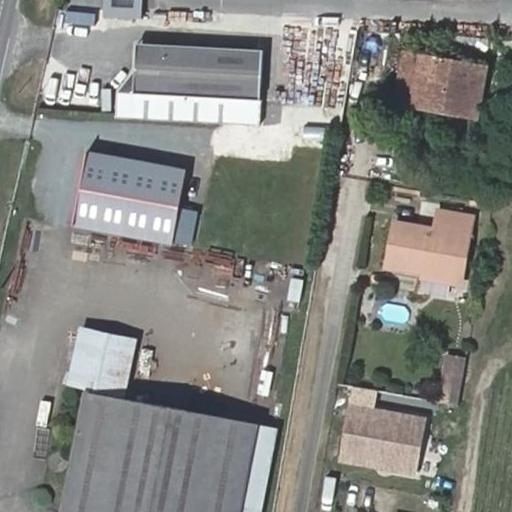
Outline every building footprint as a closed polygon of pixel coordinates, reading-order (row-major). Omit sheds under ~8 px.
[(102,0),(102,17),(140,18),(140,0),(102,0)] [(266,127),(271,50),(143,43),(143,68),(125,92),(124,120),(266,127)] [(397,100),(415,104),(425,56),(407,52),(397,100)] [(487,68),(425,56),(415,104),(478,116),(487,68)] [(170,245),(184,168),(85,150),(71,227),(170,245)] [(58,234),(70,178),(17,166),(4,222),(58,234)] [(439,210),(436,228),(396,222),(388,265),(462,278),(474,216),(439,210)] [(79,324),(65,385),(123,398),(137,338),(79,324)] [(449,356),(442,402),(459,405),(466,365),(467,358),(449,356)] [(241,511),(259,425),(85,391),(62,511),(241,511)] [(407,477),(419,416),(384,410),(373,471),(407,477)] [(259,425),(241,511),(261,511),(277,429),(259,425)] [(431,434),(423,486),(444,489),(452,437),(431,434)]
